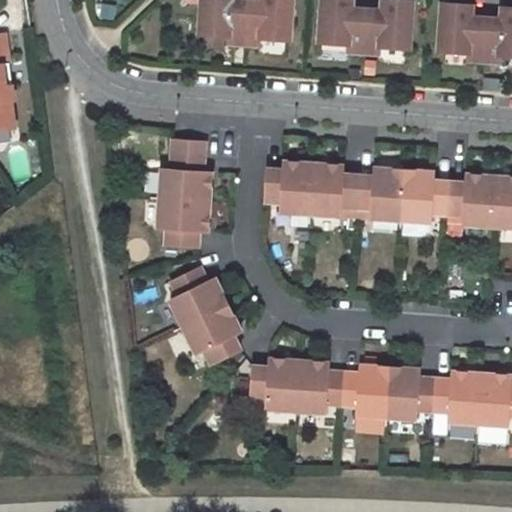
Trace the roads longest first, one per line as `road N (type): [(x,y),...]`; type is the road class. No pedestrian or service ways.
road 1 (residential): [(511,336),(346,326),(288,311),(258,285),(243,241),(249,102)]
road 2 (residential): [(249,102),(511,120)]
road 3 (residential): [(53,0),(88,71),(130,92),(249,102)]
